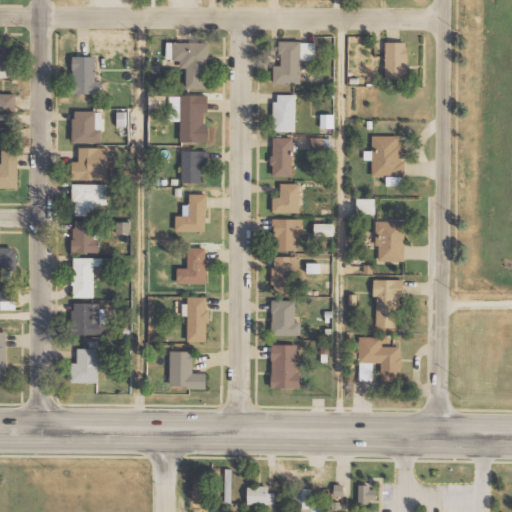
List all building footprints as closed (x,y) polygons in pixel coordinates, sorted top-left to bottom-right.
[(209,88),(210,42),(167,41),(167,59),(181,60),(181,68),(187,68),(187,88),(209,88)] [(316,41),(281,41),(280,65),(274,65),(274,83),(301,84),(301,59),(316,59),(316,41)] [(407,42),(386,42),(386,81),(408,80),(407,42)] [(0,52),(0,77),(17,77),(18,49),(3,49),(3,53),(0,52)] [(73,93),(101,94),(101,80),(96,80),(96,56),(74,56),(73,93)] [(1,110),(16,111),(16,94),(1,93),(1,110)] [(297,94),(275,94),(275,131),(296,131),(297,94)] [(166,95),(150,95),(150,108),(166,108),(166,95)] [(170,121),(181,121),(181,142),(207,142),(207,112),(209,112),(208,95),(169,96),(170,121)] [(73,143),(103,143),(103,111),(74,111),(73,143)] [(320,128),(334,128),(334,114),(321,113),(320,128)] [(387,185),(404,185),(403,135),(372,136),(372,177),(387,176),(387,185)] [(294,176),(293,137),(273,137),(273,176),(294,176)] [(73,179),(109,180),(109,148),(79,147),(79,161),(73,161),(73,179)] [(0,188),(18,188),(19,150),(3,150),(2,165),(0,164),(0,188)] [(182,182),(201,183),(202,163),(208,163),(208,150),(183,150),(182,182)] [(273,213),(301,212),(301,183),(281,183),(281,197),(273,197),(273,213)] [(107,184),(74,184),(73,216),(97,216),(97,205),(107,205),(107,184)] [(176,231),(207,232),(208,194),(190,194),(190,205),(183,205),(183,216),(177,216),(176,231)] [(376,198),(357,198),(357,213),(376,214),(376,198)] [(276,250),(297,250),(297,235),(303,234),(303,218),(276,219),(276,250)] [(100,252),(100,220),(73,221),(73,253),(100,252)] [(131,221),(117,221),(117,234),(131,234),(131,221)] [(379,261),(405,261),(405,221),(376,221),(376,246),(380,246),(379,261)] [(334,236),(334,223),(315,223),(315,236),(334,236)] [(207,284),(208,248),(188,247),(188,268),(178,268),(178,283),(207,284)] [(273,286),(279,286),(278,294),(293,294),(294,273),(299,273),(299,256),(274,256),(273,286)] [(95,265),(116,265),(116,258),(74,257),(73,297),(94,298),(95,265)] [(321,263),(308,263),(308,273),(321,274),(321,263)] [(377,327),(396,327),(396,297),(405,296),(404,279),(374,279),(374,296),(377,296),(377,327)] [(17,285),(0,285),(1,310),(17,309),(17,285)] [(208,296),(185,297),(185,316),(188,316),(188,342),(209,341),(208,296)] [(301,335),(301,322),(296,322),(296,300),(272,300),(273,335),(301,335)] [(101,303),(73,303),(72,334),(105,334),(105,323),(100,323),(101,303)] [(401,381),(401,347),(383,346),(383,337),(360,337),(360,381),(374,381),(374,362),(382,362),(382,381),(401,381)] [(298,344),(272,345),(272,389),(299,388),(298,344)] [(72,362),(72,383),(99,382),(98,348),(78,348),(78,362),(72,362)] [(207,388),(207,373),(193,373),(193,351),(171,351),(171,388),(207,388)] [(344,484),(334,484),(335,496),(344,495),(344,484)] [(248,504),(275,504),(275,492),(269,492),(269,485),(248,485),(248,504)] [(361,485),(361,506),(381,506),(381,485),(361,485)] [(312,487),(294,487),(293,511),(323,511),(324,507),(312,507),(312,487)]
